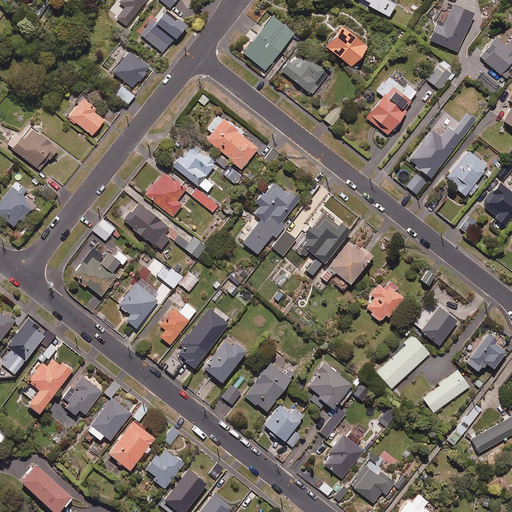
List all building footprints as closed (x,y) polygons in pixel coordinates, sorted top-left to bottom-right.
[(118,0),(125,5),(116,17),(128,26),(140,11),(141,12),(150,0),(118,0)] [(368,0),(367,2),(387,13),(394,0),(368,0)] [(473,11),(448,0),(440,18),(437,17),(429,38),(456,50),(473,11)] [(184,24),(163,7),(153,20),(151,18),(139,33),(163,52),(184,24)] [(293,31),(270,13),(241,50),(265,68),(293,31)] [(324,43),(349,62),(345,66),(354,74),(363,63),(355,57),(366,43),(340,22),(324,43)] [(511,31),(504,41),(496,35),(479,55),(507,79),(511,74),(508,71),(511,66),(511,63),(510,62),(511,58),(511,31)] [(150,66),(127,48),(110,69),(133,87),(150,66)] [(302,59),(292,51),(279,67),(311,93),(328,72),(306,54),(302,59)] [(426,78),(439,88),(448,78),(450,80),(457,72),(442,59),(426,78)] [(402,75),(394,69),(384,82),(382,81),(376,89),(382,94),(364,116),(386,133),(392,126),(394,128),(408,111),(404,108),(417,90),(401,77),(402,75)] [(503,88),(482,70),(475,78),(497,96),(503,88)] [(134,93),(121,83),(114,91),(127,102),(134,93)] [(95,106),(80,95),(66,114),(91,133),(103,117),(93,109),(95,106)] [(511,102),(502,118),(511,124),(511,102)] [(224,103),(205,127),(242,158),(262,134),(224,103)] [(343,110),(335,104),(323,118),(332,124),(343,110)] [(57,146),(30,125),(12,148),(39,169),(57,146)] [(461,136),(447,126),(440,135),(431,128),(408,158),(430,175),(461,136)] [(216,159),(193,141),(182,156),(178,153),(170,163),(206,191),(212,183),(203,176),(216,159)] [(464,193),(466,191),(470,195),(479,184),(474,181),(487,165),(467,149),(446,175),(456,184),(455,186),(464,193)] [(228,161),(221,154),(216,160),(224,167),(228,161)] [(25,172),(16,164),(10,171),(19,178),(25,172)] [(240,174),(230,166),(223,174),(234,182),(240,174)] [(184,189),(163,171),(145,192),(171,215),(181,203),(176,199),(184,189)] [(426,180),(416,173),(406,185),(416,193),(426,180)] [(26,188),(15,179),(0,198),(0,214),(13,224),(19,216),(22,218),(34,202),(22,193),(26,188)] [(249,187),(243,180),(237,186),(243,193),(249,187)] [(511,191),(499,180),(484,198),(487,200),(484,204),(494,213),(492,215),(504,224),(511,213),(511,191)] [(286,192),(272,181),(264,191),(261,190),(254,199),(259,203),(253,211),(260,217),(242,240),(256,251),(271,232),(274,235),(284,223),(280,220),(298,196),(289,189),(286,192)] [(449,188),(445,184),(429,204),(436,210),(445,199),(442,197),(449,188)] [(56,192),(46,185),(40,193),(50,200),(56,192)] [(218,204),(194,186),(188,192),(212,211),(218,204)] [(168,224),(138,202),(124,221),(160,248),(168,237),(162,232),(168,224)] [(335,226),(322,216),(314,227),(309,223),(296,239),(324,261),(350,227),(340,219),(335,226)] [(114,227),(102,218),(93,230),(104,239),(114,227)] [(181,236),(173,230),(169,236),(196,257),(205,245),(186,230),(181,236)] [(295,239),(286,231),(273,247),(282,254),(295,239)] [(355,246),(347,240),(318,277),(324,281),(334,269),(349,281),(371,253),(358,243),(355,246)] [(310,255),(297,245),(286,258),(299,268),(310,255)] [(114,255),(108,250),(99,261),(92,255),(84,265),(80,262),(73,272),(100,294),(116,275),(111,270),(119,260),(122,263),(127,256),(119,249),(114,255)] [(321,263),(316,258),(306,269),(311,274),(321,263)] [(182,275),(165,263),(157,275),(174,287),(182,275)] [(436,276),(429,269),(420,277),(427,284),(436,276)] [(198,278),(188,270),(179,283),(189,290),(198,278)] [(326,285),(317,278),(313,284),(322,291),(326,285)] [(397,285),(389,279),(384,287),(378,283),(370,293),(374,295),(364,308),(379,319),(384,312),(387,315),(402,295),(394,289),(397,285)] [(157,299),(134,281),(117,302),(129,312),(124,317),(135,326),(157,299)] [(438,303),(431,298),(411,321),(437,343),(457,320),(438,303)] [(195,309),(186,302),(179,311),(172,306),(158,323),(164,328),(159,335),(169,343),(195,309)] [(2,313),(0,311),(0,336),(14,319),(4,311),(2,313)] [(43,328),(28,316),(4,346),(8,349),(0,359),(0,360),(13,371),(36,343),(43,348),(55,335),(44,327),(43,328)] [(207,319),(203,323),(198,319),(186,335),(188,337),(176,353),(193,366),(218,334),(212,330),(215,326),(207,319)] [(497,340),(487,332),(465,360),(477,369),(484,359),(492,366),(505,349),(495,342),(497,340)] [(245,349),(227,335),(202,366),(220,380),(245,349)] [(429,352),(414,335),(391,355),(392,356),(376,371),(391,387),(429,352)] [(50,343),(39,357),(43,361),(46,356),(47,358),(56,347),(50,343)] [(59,364),(51,357),(46,365),(40,361),(26,378),(38,388),(26,402),(37,411),(71,368),(62,360),(59,364)] [(290,376),(269,361),(244,395),(264,410),(290,376)] [(351,383),(323,362),(307,384),(319,393),(317,395),(331,406),(336,400),(341,404),(359,380),(356,377),(351,383)] [(469,385),(458,369),(438,383),(439,384),(422,396),(432,411),(469,385)] [(101,390),(79,373),(62,395),(67,400),(64,405),(74,412),(78,407),(84,412),(101,390)] [(119,385),(113,380),(105,391),(111,395),(119,385)] [(240,391),(230,384),(221,396),(231,403),(240,391)] [(130,411),(110,396),(86,427),(99,438),(102,433),(109,438),(130,411)] [(289,411),(279,403),(263,423),(292,446),(300,435),(292,428),(302,415),(292,407),(289,411)] [(147,409),(141,404),(132,415),(138,420),(147,409)] [(481,409),(474,404),(447,439),(453,444),(481,409)] [(391,410),(388,409),(381,415),(387,422),(392,417),(389,414),(391,410)] [(339,421),(332,415),(319,431),(326,437),(339,421)] [(511,433),(511,415),(470,437),(478,452),(511,433)] [(154,436),(132,419),(107,451),(128,468),(142,451),(145,453),(150,447),(147,445),(154,436)] [(179,432),(172,427),(163,438),(169,443),(179,432)] [(363,449),(342,433),(327,451),(331,453),(323,463),(341,477),(363,449)] [(182,461),(165,447),(158,455),(155,453),(144,466),(155,474),(152,478),(163,486),(182,461)] [(395,481),(368,458),(353,477),(355,479),(351,484),(372,501),(381,490),(385,494),(395,481)] [(54,511),(70,496),(35,463),(19,479),(54,511)] [(180,511),(205,482),(187,467),(162,498),(179,511),(180,511)] [(407,480),(401,476),(395,485),(401,490),(407,480)] [(347,491),(342,486),(333,495),(339,500),(347,491)] [(427,500),(416,490),(406,502),(405,501),(395,511),(430,511),(423,505),(427,500)] [(225,511),(230,506),(213,492),(197,511),(225,511)] [(509,511),(511,503),(479,496),(475,511),(509,511)]
